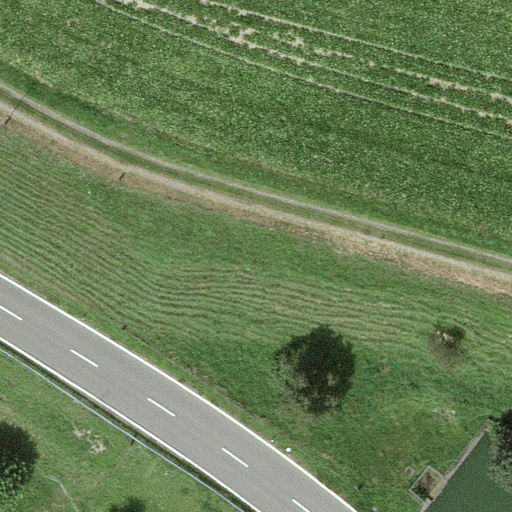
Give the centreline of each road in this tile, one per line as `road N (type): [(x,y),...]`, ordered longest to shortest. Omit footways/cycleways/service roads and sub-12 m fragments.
road 1 (track): [(511,270),(186,177),(68,133),(0,95)]
road 2 (tertiary): [(302,511),(0,308)]
